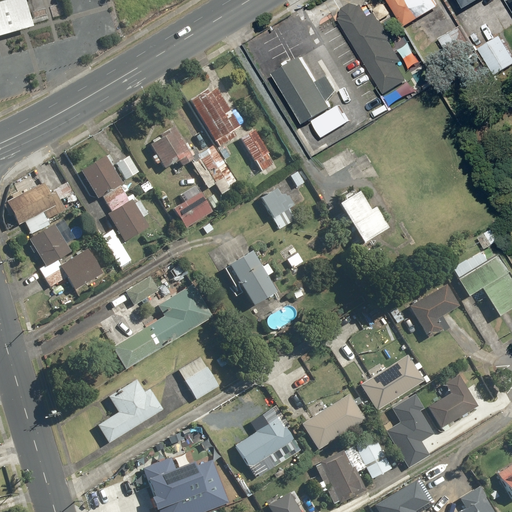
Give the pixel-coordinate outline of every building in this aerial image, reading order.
[(23,0),(7,0),(0,2),(0,36),(31,27),(23,0)] [(344,15),(339,18),(385,94),(409,79),(398,61),(402,59),(389,38),(392,36),(377,12),(371,15),(364,4),(360,6),(356,0),(341,9),(344,15)] [(441,4),(438,0),(390,0),(407,25),(441,4)] [(461,27),(440,38),(447,51),(468,39),(461,27)] [(480,47),(497,74),(511,64),(511,51),(501,34),(480,47)] [(334,108),(302,55),(275,71),(307,124),(334,108)] [(216,85),(189,101),(213,142),(215,141),(218,147),(235,137),(231,131),(239,126),(216,85)] [(173,127),(147,141),(155,154),(151,156),(155,165),(159,163),(163,169),(177,161),(180,166),(192,159),(190,156),(193,154),(186,143),(183,144),(173,127)] [(254,129),(239,138),(253,161),(254,160),(260,171),(272,164),(266,154),(268,153),(254,129)] [(223,147),(217,151),(213,144),(204,150),(206,152),(191,162),(207,188),(213,184),(220,194),(237,183),(223,160),(229,156),(223,147)] [(127,155),(115,162),(125,179),(137,172),(127,155)] [(105,156),(79,170),(95,198),(121,184),(105,156)] [(297,171),(289,175),(296,187),(304,183),(297,171)] [(43,182),(5,201),(17,225),(23,222),(29,234),(48,224),(46,219),(63,210),(59,200),(72,193),(66,182),(48,192),(43,182)] [(195,184),(179,194),(183,201),(171,208),(184,228),(220,205),(212,193),(204,198),(195,184)] [(272,189),(258,197),(278,229),(294,219),(288,210),(285,212),(280,204),(285,201),(280,193),(276,196),(272,189)] [(355,190),(336,202),(361,242),(384,227),(371,208),(368,210),(355,190)] [(127,201),(106,213),(122,242),(148,227),(142,217),(147,214),(140,201),(135,204),(133,201),(136,199),(133,194),(125,199),(127,201)] [(61,217),(26,239),(42,265),(38,268),(49,287),(65,277),(73,290),(102,272),(88,248),(73,257),(65,245),(75,239),(61,217)] [(492,227),(479,235),(487,249),(500,240),(492,227)] [(111,229),(101,235),(119,266),(129,260),(111,229)] [(256,260),(250,250),(219,269),(224,277),(226,275),(231,284),(229,285),(235,295),(242,291),(251,305),(275,291),(266,276),(269,274),(259,258),(256,260)] [(479,251),(451,267),(458,278),(455,279),(465,296),(479,287),(497,318),(511,308),(511,280),(497,255),(485,262),(479,251)] [(297,252),(286,258),(292,268),(302,262),(297,252)] [(124,293),(133,306),(157,291),(149,277),(124,293)] [(440,280),(405,301),(427,338),(441,329),(436,320),(459,306),(446,284),(443,285),(440,280)] [(163,315),(111,346),(124,369),(211,317),(191,284),(157,305),(163,315)] [(215,359),(220,367),(234,359),(229,351),(215,359)] [(359,385),(376,411),(422,381),(406,355),(359,385)] [(200,356),(177,369),(195,400),(218,387),(200,356)] [(449,393),(426,407),(439,429),(476,406),(457,375),(443,383),(449,393)] [(117,412),(96,425),(107,443),(161,409),(148,389),(144,392),(136,379),(108,397),(117,412)] [(226,405),(234,418),(259,403),(252,389),(226,405)] [(383,430),(405,468),(431,454),(423,441),(434,434),(419,408),(421,407),(413,392),(389,405),(399,422),(383,430)] [(300,425),(317,450),(364,419),(348,394),(300,425)] [(256,430),(233,445),(248,468),(292,440),(273,410),(251,423),(256,430)] [(343,453),(315,466),(321,481),(312,485),(317,495),(326,491),(332,504),(337,502),(338,504),(345,501),(343,496),(350,493),(351,496),(366,489),(358,473),(364,469),(371,480),(391,469),(373,435),(342,451),(343,453)] [(142,471),(158,511),(201,511),(227,502),(211,461),(194,468),(192,463),(174,470),(170,459),(142,471)] [(280,472),(274,462),(258,472),(264,483),(280,472)] [(511,462),(496,471),(511,500),(511,499),(511,462)] [(413,511),(427,504),(413,480),(372,503),(376,511),(413,511)] [(299,511),(288,494),(268,506),(271,511),(299,511)] [(493,511),(484,497),(461,511),(493,511)]
